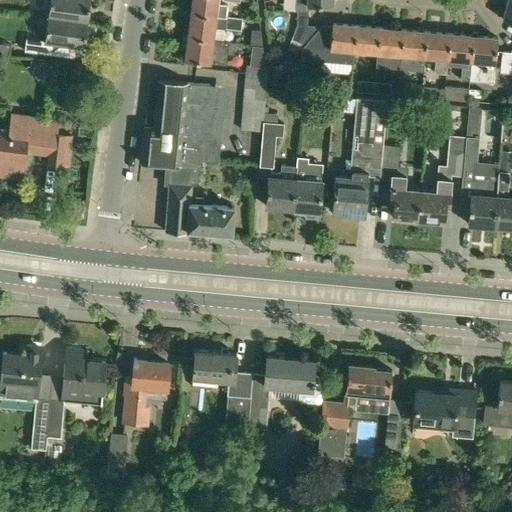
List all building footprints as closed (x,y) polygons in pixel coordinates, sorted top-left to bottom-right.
[(87,21),(88,9),(89,0),(49,0),(47,15),(87,21)] [(191,0),(190,14),(225,18),(227,7),(217,5),(217,0),(191,0)] [(295,29),(290,41),(303,46),(316,32),(321,26),(307,25),(307,7),(332,8),(332,0),(292,0),(292,4),(296,4),(295,29)] [(511,0),(507,0),(502,20),(511,22),(511,0)] [(190,14),(186,38),(212,41),(214,28),(225,29),(225,27),(240,29),(241,20),(225,18),(190,14)] [(86,26),(87,21),(47,15),(43,40),(26,38),(24,51),(66,56),(74,57),(75,45),(83,46),(85,32),(86,26)] [(353,64),(354,51),(356,26),(333,24),(332,33),(316,32),(303,46),(302,59),(353,64)] [(380,28),(356,26),(354,51),(378,53),(380,28)] [(403,30),(380,28),(378,53),(377,66),(399,68),(401,55),(403,30)] [(401,55),(399,68),(423,70),(424,57),(426,32),(403,30),(401,55)] [(450,34),(426,32),(424,57),(432,58),(431,71),(446,72),(447,67),(448,59),(450,34)] [(450,34),(447,67),(461,68),(460,78),(470,79),(473,36),(450,34)] [(473,36),(470,79),(494,81),(497,39),(473,36)] [(224,65),(226,52),(234,54),(235,44),(212,41),(186,38),(184,59),(210,64),(210,63),(224,65)] [(0,52),(9,54),(10,44),(0,42),(0,52)] [(502,50),(500,71),(511,72),(511,50),(511,51),(502,50)] [(270,56),(273,84),(289,63),(290,62),(270,56)] [(245,78),(240,131),(261,133),(261,122),(262,112),(264,89),(265,80),(245,78)] [(140,162),(170,165),(179,166),(179,164),(199,166),(201,167),(209,84),(158,79),(155,112),(146,111),(144,126),(140,162)] [(357,80),(356,91),(374,93),(375,81),(357,80)] [(374,93),(390,94),(391,83),(375,81),(374,93)] [(404,85),(403,96),(421,97),(422,87),(404,85)] [(446,89),(445,99),(467,101),(468,87),(446,85),(446,89)] [(421,97),(421,103),(444,105),(445,99),(446,89),(422,87),(421,97)] [(313,96),(312,121),(330,122),(331,98),(313,96)] [(357,98),(352,150),(355,150),(354,162),(358,163),(357,170),(351,170),(350,177),(335,176),(332,211),(364,214),(368,164),(381,165),(383,141),(387,100),(357,98)] [(468,107),(466,136),(479,137),(480,118),(481,108),(468,107)] [(57,121),(53,120),(10,116),(8,131),(0,130),(0,175),(22,178),(27,141),(50,144),(47,164),(68,166),(72,135),(56,133),(57,121)] [(261,133),(258,166),(272,167),(274,135),(281,135),(282,124),(276,124),(261,122),(261,133)] [(383,141),(381,165),(380,170),(398,172),(401,142),(383,141)] [(420,189),(418,219),(421,219),(422,222),(432,223),(435,220),(443,221),(444,213),(445,205),(448,205),(451,175),(462,175),(464,152),(447,151),(445,150),(444,165),(438,165),(437,177),(435,190),(420,189)] [(462,175),(461,189),(470,190),(468,207),(468,215),(467,223),(493,225),(497,180),(497,170),(498,163),(477,161),(477,153),(464,152),(462,175)] [(297,155),(296,167),(295,179),(292,208),(304,209),(307,215),(313,216),(316,210),(319,210),(323,163),(306,161),(306,156),(297,155)] [(179,166),(170,165),(165,231),(187,232),(187,229),(194,229),(194,230),(230,233),(233,206),(204,203),(204,199),(190,197),(192,181),(198,181),(199,166),(179,164),(179,166)] [(280,165),(279,172),(268,171),(266,198),(265,206),(292,208),(295,179),(296,167),(280,165)] [(497,170),(497,180),(493,225),(511,226),(511,195),(507,195),(509,171),(497,170)] [(404,188),(405,175),(391,173),(388,201),(393,201),(391,217),(403,218),(404,220),(414,221),(416,219),(418,219),(420,189),(404,188)] [(36,397),(40,361),(41,348),(25,347),(25,354),(2,352),(1,364),(0,377),(0,395),(35,398),(30,448),(42,450),(43,436),(49,399),(36,397)] [(235,370),(235,361),(236,353),(227,352),(227,348),(221,347),(221,352),(194,349),(192,376),(228,379),(224,423),(247,425),(248,413),(252,372),(235,370)] [(61,400),(49,399),(43,436),(59,438),(63,401),(101,405),(105,361),(80,359),(81,352),(65,350),(64,362),(61,400)] [(264,373),(252,372),(248,413),(247,425),(265,427),(269,385),(299,388),(298,399),(301,402),(322,404),(322,401),(324,384),(314,383),(315,378),(312,378),(313,368),(314,360),(266,356),(264,373)] [(167,387),(168,375),(169,363),(136,360),(136,358),(133,358),(132,378),(128,377),(123,422),(144,424),(146,406),(141,406),(143,385),(167,387)] [(322,404),(317,455),(344,457),(349,405),(356,406),(357,396),(388,398),(390,398),(391,377),(391,369),(374,368),(374,366),(348,364),(347,372),(346,395),(345,404),(341,404),(322,401),(322,404)] [(511,381),(499,380),(498,388),(496,406),(485,404),(483,423),(511,426),(511,381)] [(416,390),(415,398),(413,421),(453,425),(452,436),(471,437),(476,391),(451,388),(450,394),(416,390)] [(403,399),(388,398),(384,447),(398,448),(403,399)] [(126,437),(110,435),(104,485),(120,487),(126,437)] [(44,462),(23,461),(22,476),(42,478),(44,462)] [(229,477),(227,496),(240,497),(241,478),(229,477)] [(442,490),(441,511),(442,511),(463,511),(466,492),(442,490)]
